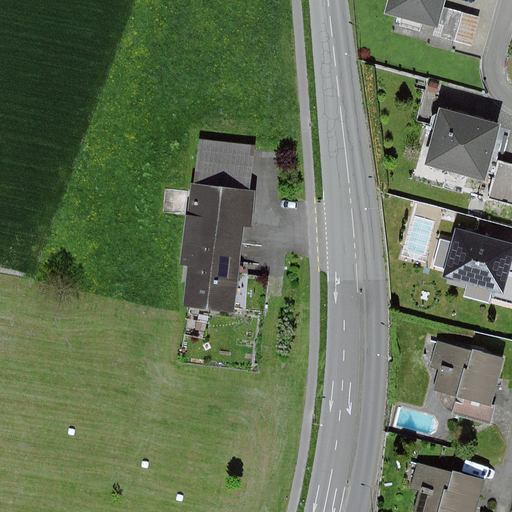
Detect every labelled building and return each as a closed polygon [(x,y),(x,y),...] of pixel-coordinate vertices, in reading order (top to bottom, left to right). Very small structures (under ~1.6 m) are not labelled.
[(445,0),(397,0),(395,8),(440,20),(445,0)] [(504,121),(450,105),(434,159),(488,175),(504,121)] [(269,152),(211,145),(197,259),(207,260),(201,309),(249,315),(269,152)] [(511,271),(511,239),(461,226),(449,273),(507,289),(511,271)] [(444,232),(437,263),(450,266),(457,235),(444,232)] [(511,378),(511,360),(451,344),(438,392),(503,410),(511,378)] [(489,511),(496,483),(427,467),(412,495),(425,499),(422,511),(489,511)]
